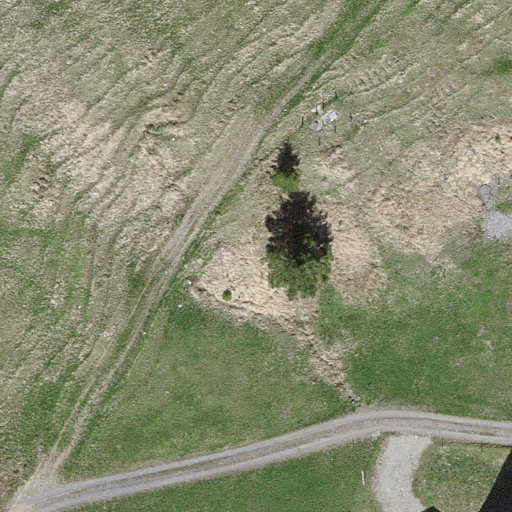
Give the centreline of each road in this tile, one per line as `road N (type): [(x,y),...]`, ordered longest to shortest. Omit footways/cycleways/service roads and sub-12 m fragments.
road 1 (track): [(26,505),(353,0)]
road 2 (track): [(511,436),(347,428),(20,511)]
